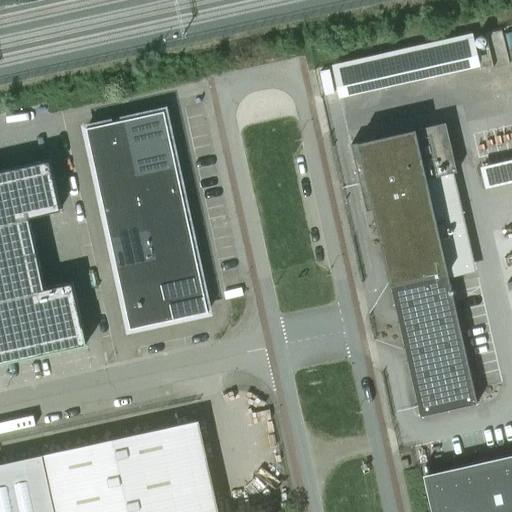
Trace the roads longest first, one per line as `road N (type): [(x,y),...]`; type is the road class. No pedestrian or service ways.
road 1 (unclassified): [(353,330),(303,103),(294,83),(256,75),(237,82),(229,115),(280,348)]
road 2 (unclassified): [(0,411),(280,348)]
road 3 (unclassified): [(391,511),(353,330)]
road 4 (unclassified): [(280,348),(317,511)]
road 5 (unknown): [(377,444),(511,409)]
